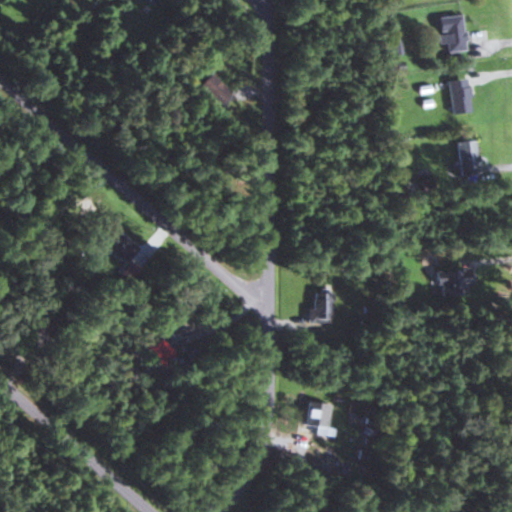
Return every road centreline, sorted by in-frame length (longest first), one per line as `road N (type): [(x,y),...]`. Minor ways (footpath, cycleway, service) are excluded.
road 1 (residential): [(217,511),(255,458),(270,412),(268,0)]
road 2 (residential): [(268,309),(0,78)]
road 3 (residential): [(150,511),(0,384)]
